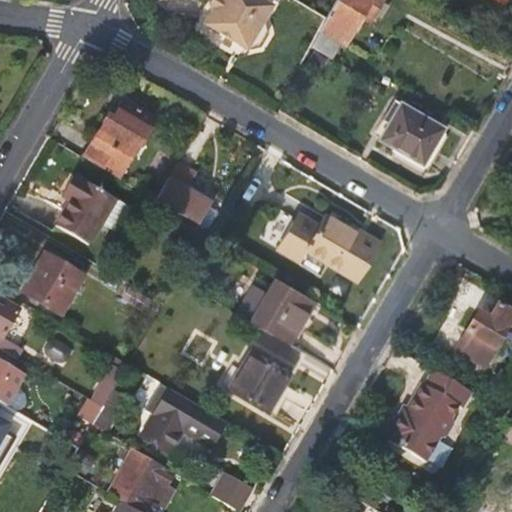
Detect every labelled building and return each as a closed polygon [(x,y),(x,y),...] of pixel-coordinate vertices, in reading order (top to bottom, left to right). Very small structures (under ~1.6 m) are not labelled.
[(215,0),(205,18),(251,46),(261,43),(269,30),(267,19),(263,18),(273,0),(272,0),(215,0)] [(371,18),(381,0),(337,0),(314,40),(335,52),(343,39),(348,41),(364,14),(371,18)] [(332,58),(335,52),(314,40),(311,45),(332,58)] [(373,130),(380,134),(398,102),(391,98),(373,130)] [(152,120),(121,101),(110,119),(105,115),(82,152),(118,174),(152,120)] [(377,138),(392,146),(421,163),(439,132),(442,127),(398,102),(380,134),(377,138)] [(446,136),(439,132),(421,163),(392,146),(388,153),(418,170),(423,169),(428,166),(446,136)] [(173,173),(191,184),(201,167),(183,156),(173,173)] [(210,198),(211,196),(191,184),(173,173),(157,200),(171,209),(195,223),(210,198)] [(72,177),(60,197),(69,201),(54,227),(86,245),(98,224),(110,231),(124,207),(72,177)] [(206,230),(221,205),(210,198),(195,223),(202,228),(206,230)] [(192,245),(202,228),(195,223),(171,209),(160,226),(192,245)] [(376,243),(357,232),(328,214),(319,230),(297,217),(279,248),(301,261),(307,250),(356,278),(376,243)] [(359,227),(357,232),(376,243),(379,240),(359,227)] [(21,289),(56,310),(79,273),(44,252),(21,289)] [(255,284),(239,312),(295,346),(304,329),(298,325),(313,298),(275,275),(266,290),(255,284)] [(0,335),(17,308),(0,298),(0,335)] [(484,367),(511,318),(511,310),(496,301),(487,316),(475,309),(452,348),(484,367)] [(287,371),(251,350),(229,386),(275,413),(284,397),(290,387),(281,381),(287,371)] [(0,402),(4,405),(22,374),(0,360),(0,402)] [(122,397),(139,369),(129,363),(93,424),(100,428),(120,395),(122,397)] [(108,365),(87,398),(100,407),(121,373),(108,365)] [(470,392),(431,369),(422,384),(419,382),(398,418),(395,416),(383,435),(387,438),(386,439),(424,462),(438,438),(444,436),(451,424),(450,417),(457,405),(461,408),(470,392)] [(207,445),(223,420),(167,386),(140,431),(166,446),(177,427),(207,445)] [(91,417),(75,408),(60,433),(76,443),(91,417)] [(171,474),(160,469),(159,472),(130,458),(115,488),(144,502),(141,507),(150,511),(171,474)] [(336,468),(327,483),(373,509),(381,495),(336,468)] [(221,472),(212,487),(239,503),(248,488),(221,472)] [(35,484),(19,511),(20,511),(37,511),(49,493),(35,484)] [(142,511),(122,500),(114,511),(142,511)]
